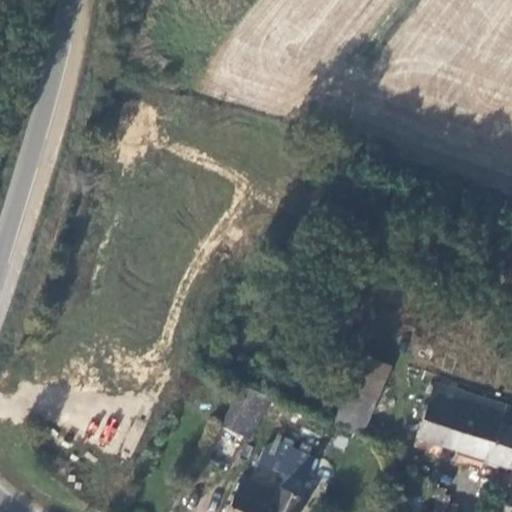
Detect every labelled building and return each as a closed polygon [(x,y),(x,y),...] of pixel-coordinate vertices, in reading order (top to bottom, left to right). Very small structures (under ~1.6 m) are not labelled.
[(471,283),(447,262),(436,274),(459,296),(471,283)] [(240,385),(218,424),(245,438),(267,397),(240,385)] [(506,471),(511,453),(511,410),(432,386),(415,441),(506,471)] [(328,425),(357,439),(369,406),(341,394),(328,425)] [(355,443),(357,439),(328,425),(326,432),(355,443)] [(228,511),(294,511),(297,508),(291,505),(297,492),(279,483),(271,500),(241,485),(228,511)] [(395,511),(428,511),(431,501),(400,493),(395,511)]
